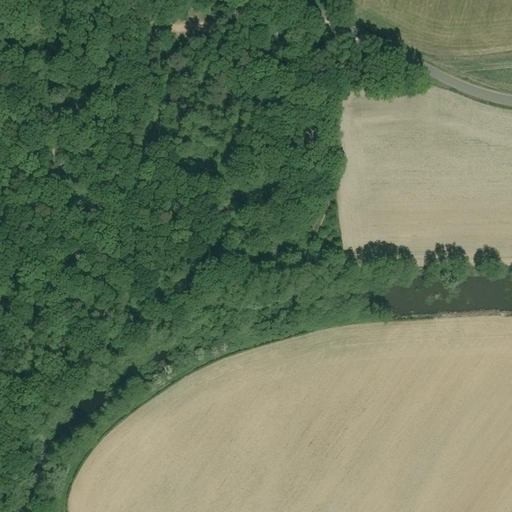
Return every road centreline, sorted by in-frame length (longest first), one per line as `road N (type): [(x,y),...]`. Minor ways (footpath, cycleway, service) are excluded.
road 1 (unclassified): [(293,0),(443,78),(511,101)]
road 2 (track): [(56,128),(18,297),(0,335)]
road 3 (track): [(243,0),(155,101)]
